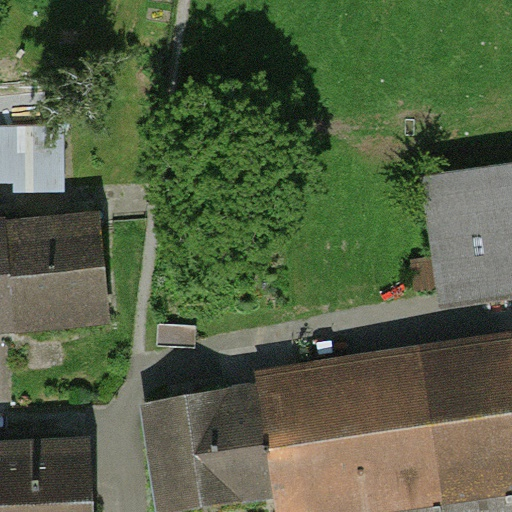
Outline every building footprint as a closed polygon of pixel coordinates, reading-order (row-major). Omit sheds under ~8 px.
[(0,153),(68,150),(67,122),(0,125),(0,153)] [(511,168),(426,181),(443,301),(511,291),(511,168)] [(93,218),(0,222),(0,330),(98,326),(93,218)] [(511,511),(511,338),(260,374),(261,387),(145,403),(160,508),(276,491),(279,511),(369,511),(388,509),(388,511),(511,511)] [(0,511),(94,511),(91,441),(0,445),(0,511)]
